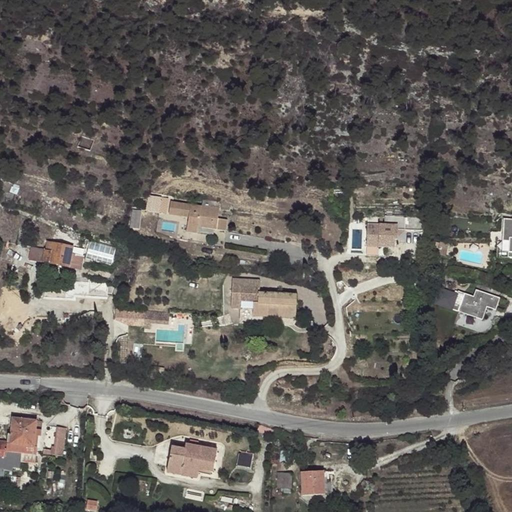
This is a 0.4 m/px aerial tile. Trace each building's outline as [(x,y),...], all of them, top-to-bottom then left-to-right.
[(43,194),(4,181),(0,200),(0,203),(10,204),(12,198),(38,207),(43,194)] [(170,213),(171,196),(150,195),(149,211),(170,213)] [(221,202),(204,200),(202,207),(191,205),(188,225),(187,232),(198,234),(199,227),(226,232),(228,221),(218,219),(220,210),(221,202)] [(141,228),(143,210),(136,209),(133,227),(141,228)] [(384,225),(367,225),(367,246),(379,247),(393,247),(394,229),(404,229),(405,219),(384,218),(384,225)] [(499,264),(511,264),(511,224),(506,224),(504,247),(500,246),(499,264)] [(367,246),(367,225),(353,225),(352,246),(367,246)] [(77,269),(79,259),(80,258),(73,256),(71,256),(72,248),(53,243),(52,252),(46,250),(43,263),(68,268),(69,266),(77,269)] [(46,250),(32,248),(30,260),(43,263),(46,250)] [(80,258),(79,259),(82,260),(84,251),(75,249),(73,256),(80,258)] [(43,298),(66,300),(67,281),(44,279),(43,298)] [(112,295),(115,288),(109,285),(109,281),(89,280),(88,297),(108,298),(108,294),(112,295)] [(239,293),(255,295),(256,285),(229,281),(224,310),(235,312),(239,293)] [(438,311),(457,317),(459,310),(463,300),(444,294),(438,311)] [(489,312),(498,316),(502,304),(479,296),(476,303),(467,300),(463,311),(461,318),(484,326),(489,312)] [(246,320),(256,322),(257,320),(257,299),(255,298),(253,308),(248,307),(246,320)] [(257,320),(256,322),(260,323),(261,317),(272,319),(271,325),(287,328),(291,305),(257,299),(257,320)] [(144,309),(143,316),(160,319),(161,312),(144,309)] [(164,369),(151,367),(150,376),(163,378),(164,369)] [(262,424),(249,420),(247,427),(265,432),(267,426),(262,424)] [(10,439),(10,448),(35,449),(36,437),(36,431),(36,423),(11,422),(10,439)] [(53,452),(62,453),(63,428),(55,427),(54,445),(53,452)] [(37,457),(38,437),(36,437),(35,449),(10,448),(10,439),(8,438),(7,456),(37,457)] [(214,474),(218,452),(200,448),(192,446),(189,445),(188,450),(174,448),(169,474),(183,477),(185,467),(199,471),(214,474)] [(240,466),(253,469),(255,457),(243,455),(240,466)] [(185,467),(183,477),(197,480),(199,471),(185,467)] [(323,495),(324,473),(301,472),(301,495),(323,495)] [(291,489),(292,474),(284,473),(283,488),(291,489)] [(98,502),(88,500),(86,510),(96,511),(98,502)]
